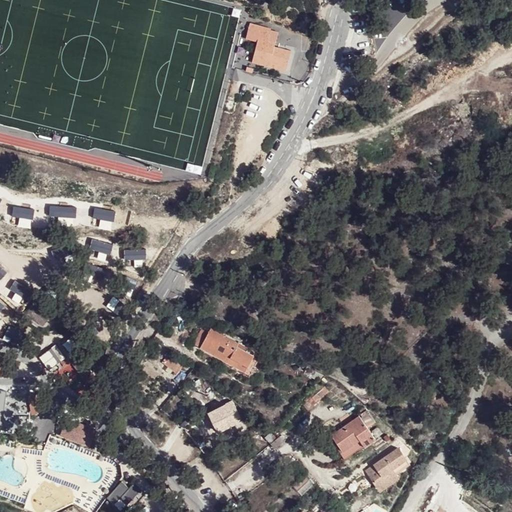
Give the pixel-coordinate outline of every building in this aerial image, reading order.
[(251,64),(287,73),(291,52),(272,48),(276,30),(249,23),(247,38),(258,41),(251,64)] [(191,310),(181,305),(177,311),(187,316),(191,310)] [(40,306),(32,315),(40,323),(48,314),(40,306)] [(249,365),(255,356),(237,347),(238,343),(210,328),(209,331),(203,327),(194,344),(223,359),(221,363),(249,378),(255,367),(249,365)] [(58,361),(63,357),(55,345),(50,348),(58,361)] [(39,354),(46,368),(57,362),(49,348),(39,354)] [(180,359),(164,350),(158,358),(174,368),(180,359)] [(260,358),(255,356),(249,365),(255,367),(260,358)] [(73,365),(85,382),(94,376),(81,359),(73,365)] [(0,362),(0,372),(11,374),(13,364),(0,362)] [(90,390),(98,406),(106,402),(97,386),(90,390)] [(34,413),(34,417),(39,416),(38,402),(31,402),(31,414),(34,413)] [(241,420),(231,402),(209,415),(207,417),(206,418),(205,420),(207,422),(207,423),(210,423),(212,422),(218,433),(241,420)] [(326,433),(339,448),(355,435),(360,441),(371,432),(352,410),(326,433)] [(67,417),(60,434),(88,445),(95,428),(67,417)] [(355,435),(339,448),(336,450),(342,457),(360,441),(355,435)] [(280,437),(279,438),(271,444),(272,445),(275,449),(284,441),(280,437)] [(398,447),(375,463),(382,473),(373,479),(380,488),(397,476),(396,473),(410,463),(398,447)] [(375,463),(366,469),(373,479),(382,473),(375,463)] [(298,492),(314,484),(309,476),(294,484),(298,492)]
